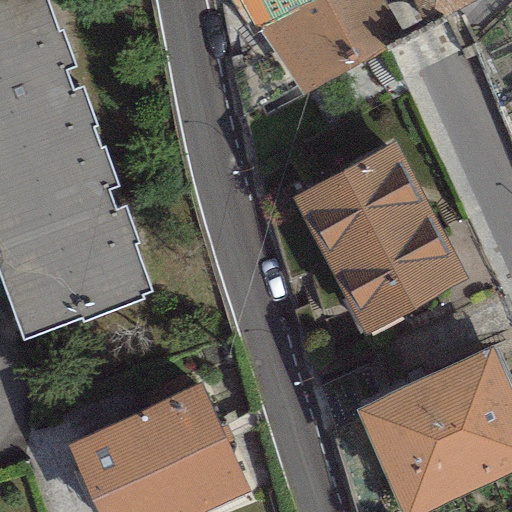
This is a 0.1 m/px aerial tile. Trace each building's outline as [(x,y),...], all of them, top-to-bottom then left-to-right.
[(57,0),(0,0),(0,302),(16,348),(161,297),(57,0)] [(373,0),(236,0),(247,23),(296,86),(392,33),(373,0)] [(423,0),(427,9),(445,0),(423,0)] [(388,150),(290,198),(353,325),(451,277),(388,150)] [(511,435),(475,353),(344,410),(388,511),(411,511),(511,468),(511,435)] [(202,364),(59,427),(95,511),(152,511),(248,471),(202,364)]
